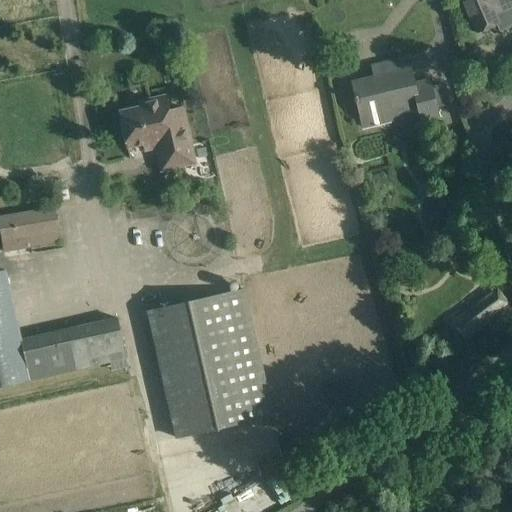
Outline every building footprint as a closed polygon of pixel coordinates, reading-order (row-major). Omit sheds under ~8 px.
[(511,7),(511,0),(462,0),(477,34),(499,24),(495,15),(511,7)] [(390,75),(352,84),(356,98),(354,98),(355,102),(357,102),(360,116),(358,116),(361,129),(390,123),(388,111),(402,108),(403,114),(419,110),(422,123),(438,119),(436,108),(430,87),(429,80),(413,84),(410,70),(409,70),(406,59),(387,64),(390,75)] [(168,111),(165,96),(149,100),(150,105),(119,112),(127,148),(143,145),(144,152),(156,149),(156,151),(158,151),(157,149),(162,147),(168,170),(195,164),(183,108),(168,111)] [(59,233),(55,209),(0,217),(0,232),(3,252),(31,248),(29,237),(59,233)] [(511,310),(511,309),(494,285),(449,319),(466,340),(494,319),(497,322),(511,310)] [(272,417),(244,290),(148,312),(177,438),(272,417)] [(126,359),(117,319),(20,341),(29,381),(126,359)] [(255,511),(253,505),(258,502),(253,491),(204,511),(255,511)]
